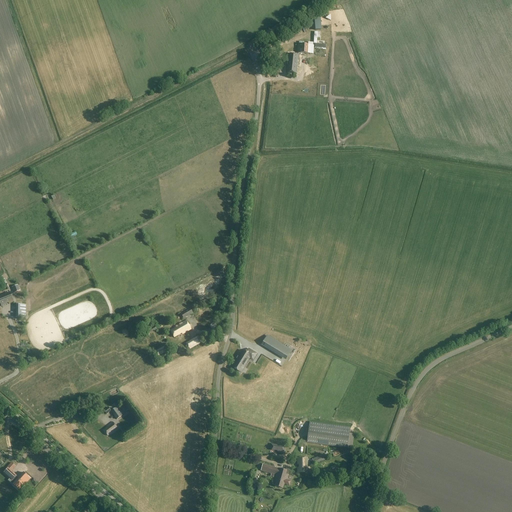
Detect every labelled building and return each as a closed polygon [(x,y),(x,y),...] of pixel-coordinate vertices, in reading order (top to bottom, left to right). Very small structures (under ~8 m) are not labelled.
[(287,43),(287,47),(285,47),(284,56),(289,56),(287,70),(288,70),(287,74),(300,75),(301,69),(296,68),(296,65),(298,65),(298,57),(297,57),(297,43),(287,43)] [(314,45),(298,44),(298,53),(314,54),(314,45)] [(10,293),(0,296),(0,303),(1,306),(7,304),(6,304),(6,303),(8,302),(9,303),(14,301),(10,293)] [(190,309),(181,314),(184,320),(186,318),(186,317),(193,313),(190,309)] [(182,334),(191,329),(186,321),(175,327),(175,328),(170,331),(174,338),(182,333),(182,334)] [(157,330),(155,326),(146,331),(148,334),(154,331),(157,330)] [(189,350),(202,342),(199,336),(186,344),(189,350)] [(267,336),(262,345),(286,359),(292,351),(267,336)] [(164,346),(155,352),(158,357),(167,351),(164,346)] [(256,354),(249,349),(246,353),(242,351),(233,366),(241,371),(250,356),(253,358),(256,354)] [(111,411),(117,419),(123,415),(117,407),(111,411),(109,408),(104,411),(106,414),(111,411)] [(111,434),(118,429),(113,422),(108,426),(109,426),(103,430),(107,436),(111,433),(111,434)] [(310,422),(307,443),(346,449),(350,428),(310,422)] [(286,446),(271,444),(270,450),(278,451),(277,453),(285,454),(286,446)] [(312,459),(314,464),(328,459),(327,454),(312,459)] [(297,458),(297,465),(299,465),(299,468),(298,468),(298,473),(308,473),(307,458),(297,458)] [(3,472),(12,480),(16,476),(11,471),(16,467),(11,463),(3,472)] [(284,484),(285,484),(289,486),(291,481),(287,480),(289,471),(279,468),(278,469),(273,468),(273,467),(263,464),(261,471),(277,475),(275,482),(276,482),(275,486),(283,489),(284,484)] [(18,478),(16,476),(12,480),(14,482),(12,485),(19,491),(24,484),(27,482),(30,478),(23,472),(22,474),(20,477),(20,476),(18,478)]
